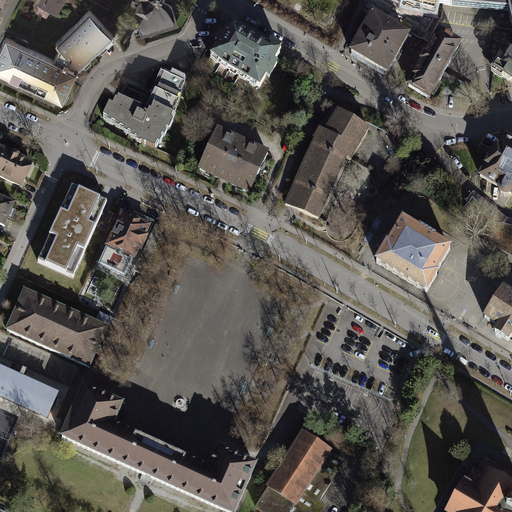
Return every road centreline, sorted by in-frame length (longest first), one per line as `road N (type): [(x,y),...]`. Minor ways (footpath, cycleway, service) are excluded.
road 1 (residential): [(67,143),(297,253),(511,379)]
road 2 (residential): [(511,116),(454,125),(423,118),(221,0)]
road 3 (residential): [(67,143),(103,71),(187,40),(211,0)]
road 4 (residential): [(67,143),(0,291)]
